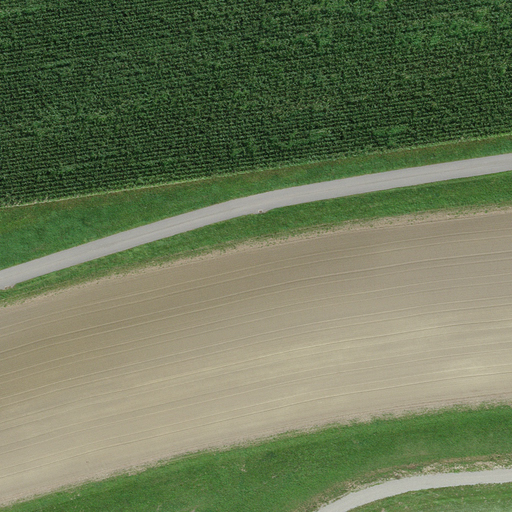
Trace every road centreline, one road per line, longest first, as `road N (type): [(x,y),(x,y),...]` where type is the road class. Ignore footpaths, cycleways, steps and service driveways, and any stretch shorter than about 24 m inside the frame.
road 1 (unclassified): [(0,281),(234,210),(511,162)]
road 2 (track): [(511,477),(397,489),(326,511)]
